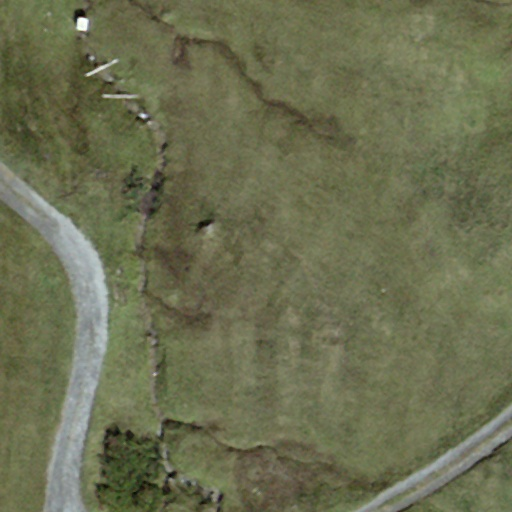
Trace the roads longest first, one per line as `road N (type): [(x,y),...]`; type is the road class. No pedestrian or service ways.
road 1 (residential): [(0,170),(41,203),(98,272),(99,333),(65,511)]
road 2 (track): [(387,511),(511,428)]
